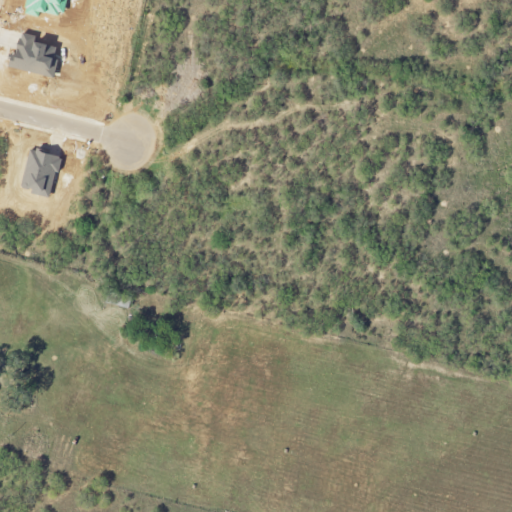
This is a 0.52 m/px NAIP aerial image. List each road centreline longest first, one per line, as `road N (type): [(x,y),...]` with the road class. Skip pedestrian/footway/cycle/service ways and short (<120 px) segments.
road 1 (residential): [(0,105),(368,200)]
road 2 (residential): [(203,298),(277,0)]
